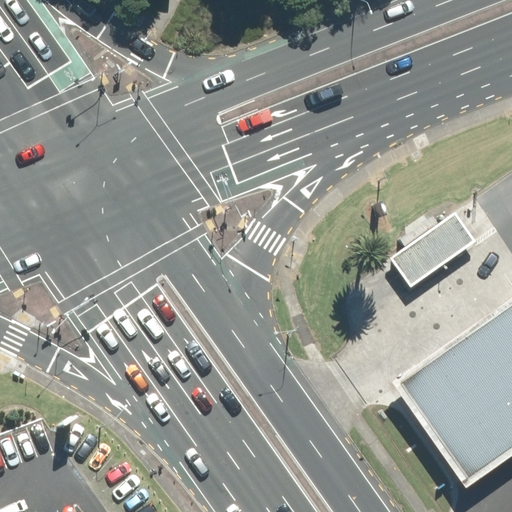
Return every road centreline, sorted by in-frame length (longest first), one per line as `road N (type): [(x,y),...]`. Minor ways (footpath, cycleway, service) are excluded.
road 1 (primary): [(353,114),(268,238),(236,355)]
road 2 (primary): [(353,114),(109,200)]
road 3 (primary): [(193,428),(43,229)]
road 4 (primary): [(193,428),(0,334)]
road 5 (primary): [(198,75),(393,0)]
road 6 (primary): [(109,200),(236,355)]
road 7 (primary): [(20,0),(198,75)]
road 8 (primary): [(236,355),(344,511)]
road 9 (primary): [(511,50),(353,114)]
road 10 (primary): [(57,127),(198,75)]
